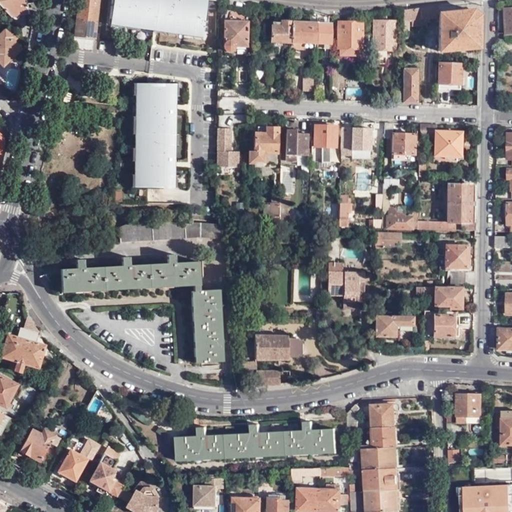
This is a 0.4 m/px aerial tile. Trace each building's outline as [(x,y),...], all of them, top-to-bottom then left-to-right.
[(25,0),(0,0),(0,6),(10,16),(28,13),(25,0)] [(99,0),(77,0),(73,39),(94,41),(99,0)] [(110,0),(108,23),(125,25),(126,20),(138,22),(137,27),(153,29),(153,24),(175,27),(174,32),(192,35),(193,29),(204,31),(205,3),(204,3),(195,2),(195,0),(110,0)] [(409,9),(402,10),(402,32),(404,32),(404,28),(407,28),(407,19),(435,17),(435,7),(409,9)] [(473,9),(437,13),(436,48),(477,47),(478,15),(473,9)] [(245,12),(228,11),(228,22),(223,22),(223,47),(224,49),(226,51),(228,52),(231,51),(233,49),(234,46),(246,47),(247,22),(245,22),(245,12)] [(392,50),(393,21),(371,21),(371,58),(379,58),(379,50),(392,50)] [(282,49),(290,49),(290,43),(291,22),(279,22),(279,24),(270,24),(269,48),(278,49),(278,57),(281,57),(282,49)] [(290,49),(305,50),(305,42),(315,43),(316,23),(308,23),(291,22),(290,43),(290,49)] [(326,48),(329,48),(330,24),(316,23),(315,43),(322,43),(322,48),(323,48),(323,58),(326,58),(326,48)] [(367,46),(367,35),(360,35),(360,23),(337,23),(336,57),(343,58),(344,56),(351,56),(352,58),(360,58),(360,46),(367,46)] [(175,27),(153,24),(153,29),(174,32),(175,27)] [(20,47),(2,29),(0,30),(0,63),(1,65),(20,47)] [(442,58),(435,58),(435,62),(438,62),(437,87),(446,88),(445,100),(449,100),(450,88),(459,89),(460,63),(441,62),(442,58)] [(401,88),(401,103),(416,103),(416,67),(407,66),(406,69),(401,69),(401,88)] [(176,84),(132,85),(130,189),(173,190),(176,84)] [(392,87),(392,102),(401,103),(401,88),(392,87)] [(263,164),(264,161),(264,152),(276,152),(277,127),(266,127),(265,123),(254,123),(253,151),(248,151),(248,163),(253,163),(255,165),(260,165),(263,164)] [(335,125),(314,124),(313,145),(334,146),(335,125)] [(433,154),(460,155),(460,131),(435,130),(435,124),(418,124),(418,137),(434,138),(433,154)] [(371,128),(341,127),(340,161),(343,161),(343,158),(370,159),(370,147),(373,147),(373,139),(370,138),(371,128)] [(391,132),(390,154),(392,154),(392,159),(408,159),(408,154),(415,154),(416,128),(410,128),(410,130),(413,130),(413,133),(391,132)] [(216,129),(216,167),(236,168),(237,152),(229,152),(229,129),(216,129)] [(286,129),(285,160),(295,161),(295,155),(306,155),(306,139),(307,133),(299,133),(295,133),(295,129),(286,129)] [(264,152),(264,161),(276,162),(276,152),(264,152)] [(462,230),(475,230),(475,223),(470,222),(470,184),(475,185),(475,177),(461,176),(460,184),(447,184),(446,222),(416,221),(416,229),(456,230),(457,222),(463,222),(462,230)] [(381,214),(381,221),(381,228),(386,229),(416,229),(416,221),(416,217),(417,207),(410,207),(410,215),(409,214),(408,214),(406,215),(405,217),(404,217),(404,214),(403,214),(403,211),(394,211),(394,207),(387,206),(388,206),(388,184),(387,184),(387,180),(382,180),(382,194),(381,196),(381,209),(381,214)] [(338,209),(338,218),(338,228),(345,228),(352,228),(354,228),(355,214),(350,213),(350,211),(350,202),(347,202),(347,194),(339,194),(338,209)] [(270,223),(277,224),(278,208),(278,196),(271,196),(271,203),(270,216),(270,223)] [(278,196),(278,208),(277,224),(285,224),(286,208),(288,208),(288,196),(278,196)] [(381,209),(381,196),(369,196),(369,209),(381,209)] [(330,218),(332,218),(338,218),(338,209),(330,209),(330,218)] [(198,236),(226,240),(226,225),(190,221),(134,224),(118,227),(118,242),(198,236)] [(400,234),(374,233),(374,247),(383,247),(383,249),(392,250),(392,242),(400,242),(400,234)] [(495,236),(494,247),(509,247),(509,236),(495,236)] [(450,271),(450,286),(464,287),(465,271),(466,271),(467,247),(438,246),(438,256),(444,256),(444,271),(450,271)] [(60,268),(61,284),(68,283),(69,291),(198,285),(197,263),(174,264),(173,254),(166,255),(166,263),(129,265),(128,256),(120,257),(120,266),(83,267),(83,258),(75,259),(75,268),(60,268)] [(327,262),(326,294),(342,294),(342,307),(357,307),(357,301),(363,301),(363,271),(341,271),(341,262),(327,262)] [(461,309),(461,288),(433,287),(433,306),(449,306),(449,308),(461,309)] [(218,289),(189,291),(193,363),(222,361),(218,289)] [(460,324),(460,316),(435,315),(434,327),(433,327),(432,334),(434,334),(434,337),(453,337),(453,328),(471,329),(471,324),(460,324)] [(414,317),(377,316),(377,337),(389,337),(389,340),(397,340),(397,330),(414,330),(414,317)] [(511,329),(499,329),(498,349),(506,349),(505,352),(511,352),(511,329)] [(12,367),(12,369),(17,372),(18,369),(20,369),(23,360),(37,364),(43,342),(5,330),(0,349),(0,352),(10,356),(8,365),(12,367)] [(286,335),(254,335),(254,360),(287,359),(286,356),(297,356),(300,352),(300,342),(294,336),(286,336),(286,335)] [(235,356),(236,376),(254,375),(254,383),(277,382),(277,369),(254,370),(254,361),(243,361),(243,356),(235,356)] [(18,382),(0,370),(0,401),(4,404),(8,399),(10,400),(15,393),(13,391),(18,382)] [(481,394),(457,393),(456,422),(466,422),(466,431),(470,432),(470,422),(480,423),(481,394)] [(370,404),(371,427),(394,426),(394,417),(398,417),(397,410),(394,410),(393,401),(374,401),(374,404),(370,404)] [(358,407),(355,404),(346,413),(347,428),(357,427),(356,412),(354,412),(358,407)] [(511,410),(496,411),(495,428),(502,428),(502,445),(511,444),(511,410)] [(198,435),(175,436),(176,459),(335,452),(334,428),(312,429),(312,420),(304,421),(304,430),(259,432),(259,423),(250,423),(251,432),(206,434),(206,426),(198,426),(198,435)] [(394,426),(371,427),(372,444),(359,444),(359,448),(363,448),(395,447),(407,446),(407,444),(395,444),(394,426)] [(41,434),(30,429),(18,450),(38,461),(48,443),(54,446),(59,438),(44,430),(41,434)] [(111,469),(119,454),(106,447),(103,454),(102,454),(85,485),(113,501),(116,496),(117,494),(121,485),(109,479),(114,471),(111,469)] [(363,448),(364,469),(396,468),(411,467),(411,465),(396,465),(395,447),(363,448)] [(64,456),(60,464),(56,471),(73,480),(86,459),(81,456),(68,449),(64,456)] [(447,450),(447,463),(457,463),(456,450),(447,450)] [(320,475),(349,474),(349,470),(349,466),(327,467),(320,467),(320,475)] [(320,467),(292,469),(291,482),(301,481),(302,476),(320,475),(320,467)] [(364,469),(365,491),(397,490),(396,468),(364,469)] [(139,481),(139,490),(133,490),(131,494),(120,488),(117,494),(116,496),(127,502),(124,506),(134,511),(155,511),(156,497),(151,487),(148,487),(149,482),(139,481)] [(215,485),(208,485),(193,485),(193,506),(214,506),(215,485)] [(463,487),(464,495),(460,495),(460,511),(510,511),(510,501),(509,485),(463,487)] [(295,510),(318,511),(318,510),(319,488),(319,487),(296,486),(295,510)] [(319,488),(318,510),(339,511),(340,489),(331,488),(331,486),(329,486),(328,488),(319,488)] [(365,491),(365,511),(373,511),(398,511),(397,490),(365,491)] [(350,492),(350,511),(361,511),(360,491),(355,491),(350,492)] [(284,500),(284,495),(268,495),(267,511),(287,511),(288,500),(284,500)] [(259,511),(260,498),(233,497),(233,507),(230,507),(229,511),(259,511)]
